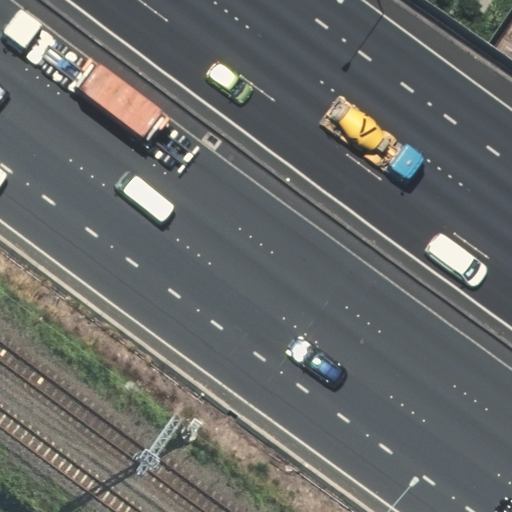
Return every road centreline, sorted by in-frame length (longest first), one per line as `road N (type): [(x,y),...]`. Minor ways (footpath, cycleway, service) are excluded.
road 1 (motorway): [(511,421),(0,47)]
road 2 (motorway): [(150,0),(511,266)]
